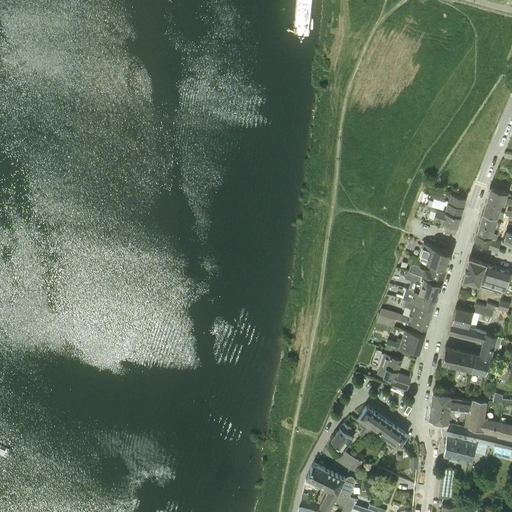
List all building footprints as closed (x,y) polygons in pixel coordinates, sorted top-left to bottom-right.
[(296,0),(293,35),(310,37),(313,0),(296,0)] [(490,186),(486,197),(503,203),(507,204),(511,205),(511,197),(505,196),(507,191),(490,186)] [(450,193),(448,201),(463,206),(466,198),(450,193)] [(486,197),(482,212),(500,218),(497,228),(498,229),(500,229),(505,213),(506,209),(511,210),(511,207),(511,205),(507,204),(503,203),(486,197)] [(445,211),(445,212),(460,216),(463,208),(447,204),(445,211)] [(427,206),(426,209),(435,211),(433,218),(442,221),(442,222),(446,223),(444,230),(455,233),(457,226),(460,216),(445,212),(436,209),(427,206)] [(482,212),(479,222),(497,228),(500,218),(482,212)] [(474,238),(474,241),(484,244),(497,249),(498,247),(501,238),(504,231),(505,229),(507,221),(511,221),(511,215),(505,213),(500,229),(498,229),(495,239),(476,232),(474,238)] [(479,222),(476,232),(495,239),(498,229),(497,228),(479,222)] [(501,239),(501,240),(511,244),(511,231),(506,230),(502,238),(502,239),(501,239)] [(423,253),(421,259),(424,261),(426,261),(433,264),(446,267),(450,253),(451,251),(439,247),(423,241),(423,243),(422,246),(429,249),(427,255),(423,253)] [(469,257),(463,278),(478,283),(485,262),(469,257)] [(410,265),(408,271),(423,275),(423,276),(428,278),(441,282),(446,267),(433,264),(426,261),(424,267),(424,270),(420,268),(418,265),(413,264),(410,265)] [(485,262),(478,283),(504,291),(510,271),(485,262)] [(405,275),(404,277),(411,280),(408,287),(418,291),(436,296),(441,282),(428,278),(423,276),(414,273),(406,270),(405,275)] [(406,287),(402,298),(404,299),(432,308),(433,307),(436,296),(418,291),(408,287),(406,287)] [(500,298),(498,308),(507,311),(510,301),(502,299),(500,298)] [(400,313),(399,318),(406,321),(426,327),(432,308),(404,299),(403,302),(402,305),(410,308),(408,315),(400,313)] [(472,311),(475,312),(479,313),(491,316),(492,316),(494,310),(485,308),(485,306),(474,303),(472,311)] [(451,321),(451,322),(465,326),(468,327),(472,311),(455,306),(451,321)] [(376,319),(375,320),(376,320),(393,326),(393,325),(395,318),(395,317),(379,312),(376,319)] [(451,322),(448,331),(449,331),(462,335),(465,326),(451,322)] [(465,326),(462,335),(473,338),(475,328),(468,327),(465,326)] [(475,328),(473,338),(484,341),(486,331),(483,330),(475,328)] [(396,342),(394,351),(409,355),(410,350),(417,352),(418,352),(418,351),(419,349),(423,335),(405,329),(401,340),(396,342)] [(484,341),(480,355),(489,358),(495,359),(501,336),(497,335),(486,331),(484,341)] [(445,346),(441,362),(455,365),(459,349),(445,346)] [(459,349),(455,365),(471,369),(475,354),(459,349)] [(375,362),(373,370),(377,371),(391,376),(389,383),(406,389),(408,382),(394,376),(396,371),(401,357),(385,350),(380,363),(375,362)] [(511,354),(506,353),(502,364),(511,367),(511,354)] [(475,354),(471,369),(485,373),(489,358),(480,355),(475,354)] [(502,364),(498,376),(501,377),(507,380),(509,375),(511,367),(502,364)] [(429,416),(428,418),(446,421),(447,421),(447,419),(449,406),(451,395),(451,394),(447,393),(447,392),(437,390),(437,391),(433,390),(432,390),(430,410),(429,416)] [(451,395),(449,406),(466,409),(464,424),(464,426),(467,427),(467,425),(472,398),(458,396),(451,395)] [(467,425),(467,427),(499,434),(499,433),(502,421),(501,421),(487,418),(487,416),(484,416),(486,400),(472,398),(467,425)] [(359,414),(356,418),(364,424),(368,426),(365,431),(371,436),(374,432),(377,427),(378,428),(384,418),(366,405),(359,414)] [(377,427),(374,432),(396,448),(406,434),(384,418),(378,428),(377,427)] [(499,433),(499,434),(511,437),(511,422),(502,421),(499,433)] [(343,422),(331,439),(343,448),(344,448),(352,436),(352,434),(352,432),(352,431),(351,429),(352,428),(343,422)] [(364,424),(359,431),(360,434),(361,435),(365,431),(368,426),(364,424)] [(446,432),(443,453),(444,453),(449,455),(459,457),(471,459),(474,447),(476,439),(454,433),(446,431),(446,432)] [(343,448),(336,457),(349,467),(355,470),(362,461),(362,460),(356,457),(344,448),(343,448)] [(410,456),(409,468),(416,468),(417,457),(410,456)] [(305,476),(304,483),(306,484),(310,486),(313,488),(314,486),(317,488),(320,484),(325,477),(320,474),(324,466),(323,466),(314,462),(313,461),(312,464),(305,476)] [(324,466),(320,474),(325,477),(320,484),(324,486),(325,487),(328,488),(337,492),(339,489),(340,493),(347,495),(353,481),(353,479),(352,478),(351,476),(349,476),(347,477),(346,478),(344,477),(332,471),(324,466)] [(320,504),(319,506),(328,510),(333,500),(344,505),(340,511),(335,511),(334,511),(350,511),(355,498),(347,495),(340,493),(339,489),(337,492),(328,488),(326,492),(320,504)] [(350,511),(376,511),(377,509),(378,506),(377,506),(369,503),(368,507),(362,506),(355,503),(356,498),(355,498),(350,511)] [(440,511),(471,511),(472,508),(472,506),(473,501),(470,501),(466,500),(456,499),(454,499),(453,504),(450,504),(442,503),(442,504),(440,511)]
